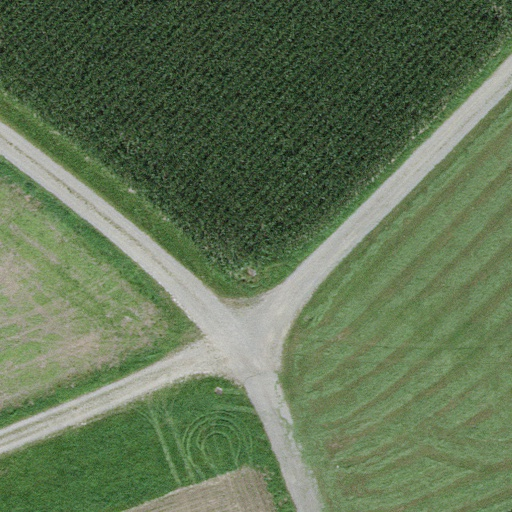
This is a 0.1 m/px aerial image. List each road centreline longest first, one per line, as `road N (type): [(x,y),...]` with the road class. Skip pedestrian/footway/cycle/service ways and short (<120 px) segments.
road 1 (track): [(0,452),(248,337),(511,62)]
road 2 (track): [(311,511),(248,337),(0,133)]
